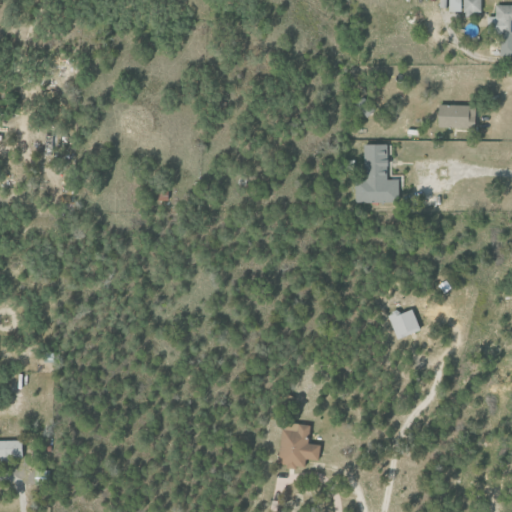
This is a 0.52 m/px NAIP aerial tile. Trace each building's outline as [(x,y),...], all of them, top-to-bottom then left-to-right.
[(462,0),(462,14),(480,14),(479,0),(462,0)] [(511,5),(494,5),(494,17),(489,17),(489,25),(499,25),(499,40),(511,40),(511,5)] [(500,56),(511,56),(511,43),(500,43),(500,56)] [(473,106),(436,105),(436,127),(472,128),(473,106)] [(386,144),(363,144),(363,180),(355,180),(355,203),(398,202),(398,179),(387,180),(386,144)] [(443,293),(451,289),(446,280),(438,285),(443,293)] [(419,330),(411,309),(398,314),(397,311),(387,315),(396,339),(419,330)] [(317,461),(319,445),(307,444),(310,426),(282,422),(277,465),(303,468),(304,459),(317,461)] [(0,440),(0,457),(22,457),(21,440),(0,440)]
